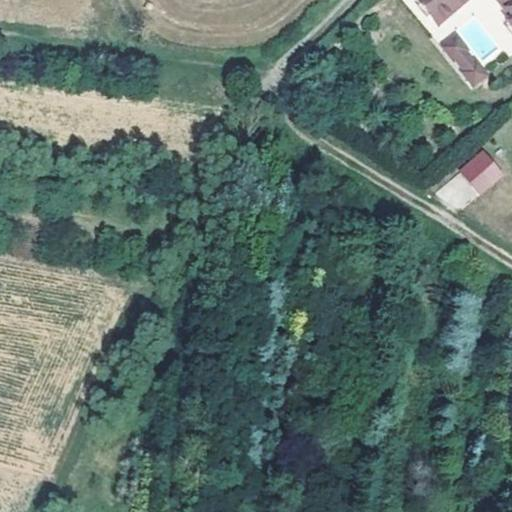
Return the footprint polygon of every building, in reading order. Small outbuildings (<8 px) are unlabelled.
[(420,0),(490,0),(495,5),(491,9),(505,26),(511,19),(511,4),(508,0),(407,0),(413,6),(420,0)] [(420,0),(413,6),(419,12),(433,0),(420,0)] [(449,54),(458,46),(449,35),(450,34),(440,22),(427,32),(438,44),(439,43),(449,54)] [(471,58),(460,45),(458,46),(449,54),(447,56),(458,69),(471,58)] [(461,72),(473,87),(486,76),(474,61),(461,72)] [(480,161),(461,139),(439,158),(458,180),(480,161)]
